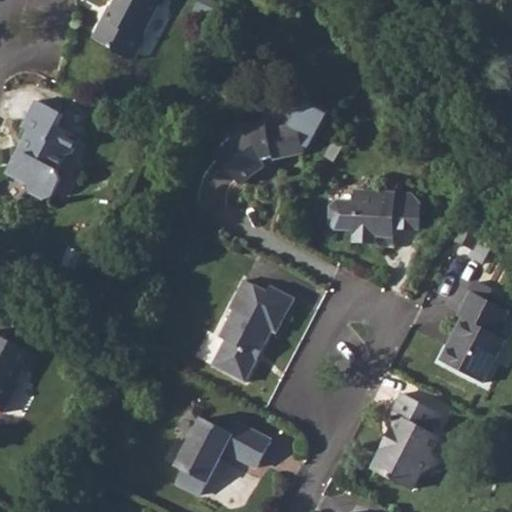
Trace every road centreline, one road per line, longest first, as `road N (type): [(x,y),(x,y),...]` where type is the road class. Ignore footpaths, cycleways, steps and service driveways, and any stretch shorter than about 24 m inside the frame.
road 1 (residential): [(343,424),(394,321),(345,293),(292,392)]
road 2 (track): [(511,225),(443,138),(386,12),(373,0)]
